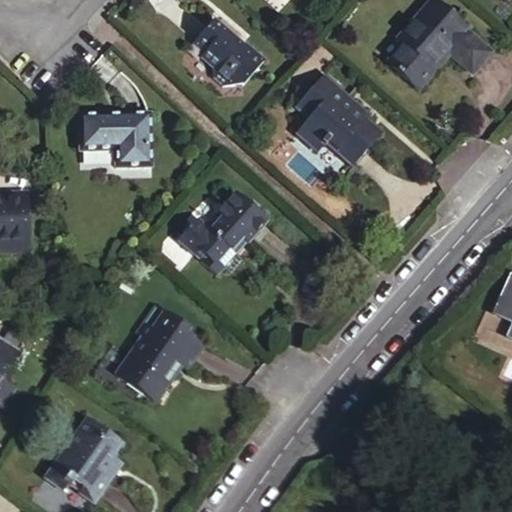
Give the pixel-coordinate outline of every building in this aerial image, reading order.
[(473,82),(493,59),(433,7),(399,47),(404,52),(389,69),(420,97),(451,64),(473,82)] [(268,64),(249,47),(245,53),(240,48),(240,39),(219,21),(199,44),(211,55),(207,61),(217,71),(217,83),(226,91),(247,88),(268,64)] [(245,53),(249,47),(240,39),(240,48),(245,53)] [(371,121),(325,79),(297,109),(310,122),(298,136),(320,156),(332,145),(344,155),(342,159),(354,169),(382,138),(368,126),(371,121)] [(155,119),(83,120),(83,157),(119,157),(119,173),(156,172),(155,119)] [(243,243),(249,248),(267,225),(235,198),(205,232),(197,225),(179,246),(194,260),(198,255),(205,262),(201,267),(217,281),(221,276),(228,282),(243,265),(237,260),(232,256),(243,243)] [(0,214),(31,213),(30,200),(0,201),(0,214)] [(0,259),(33,258),(31,213),(0,214),(0,259)] [(237,260),(249,248),(243,243),(232,256),(237,260)] [(198,255),(194,260),(201,267),(205,262),(198,255)] [(511,272),(494,311),(511,319),(511,323),(507,334),(511,336),(511,272)] [(155,335),(167,318),(159,312),(147,329),(155,335)] [(194,335),(167,318),(155,335),(147,329),(139,340),(145,345),(131,366),(134,370),(123,385),(161,409),(181,378),(177,375),(181,368),(185,372),(190,375),(207,350),(191,340),(194,335)] [(0,419),(5,422),(19,402),(3,392),(19,365),(0,352),(0,419)] [(134,370),(131,366),(119,382),(123,385),(134,370)] [(181,378),(185,372),(181,368),(177,375),(181,378)] [(108,481),(116,469),(125,456),(89,431),(49,489),(67,501),(72,493),(74,494),(77,490),(86,497),(83,501),(98,511),(114,486),(108,481)] [(123,475),(116,469),(108,481),(114,486),(123,475)] [(77,490),(74,494),(83,501),(86,497),(77,490)]
